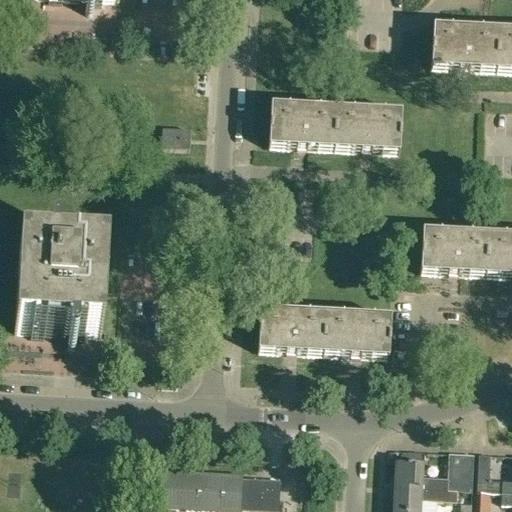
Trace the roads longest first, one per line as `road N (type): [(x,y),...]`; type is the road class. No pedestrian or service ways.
road 1 (unclassified): [(207,418),(229,0)]
road 2 (residential): [(207,418),(0,407)]
road 3 (residential): [(363,425),(207,418)]
road 4 (residential): [(511,386),(363,425)]
